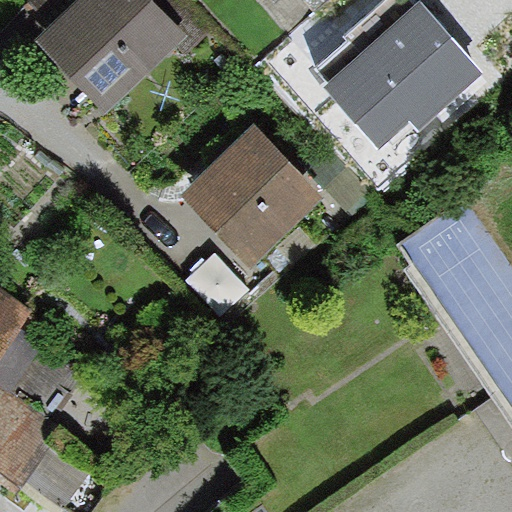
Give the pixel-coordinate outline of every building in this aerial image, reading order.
[(41,0),(30,11),(54,36),(39,50),(108,121),(184,48),(138,0),(41,0)] [(263,0),(275,14),(291,0),(263,0)] [(323,98),(380,161),(412,133),(421,143),(485,85),(408,0),(393,0),(344,45),(350,52),(320,78),(330,90),(323,98)] [(319,209),(250,138),(182,205),(251,276),(319,209)] [(0,368),(33,324),(0,299),(0,368)] [(63,432),(0,387),(0,481),(18,494),(63,432)]
